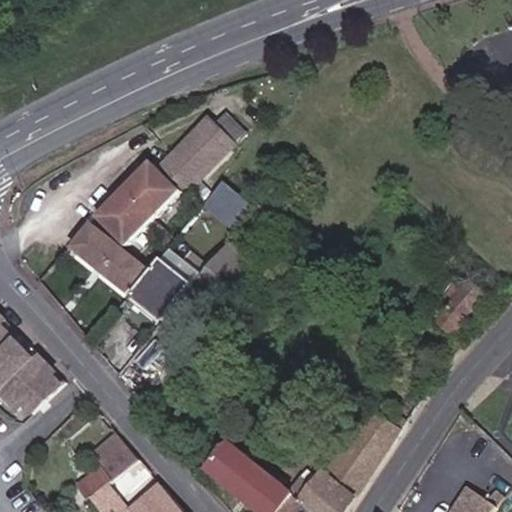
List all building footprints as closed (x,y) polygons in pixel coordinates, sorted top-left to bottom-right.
[(26,22),(45,2),(42,0),(12,0),(8,5),(26,22)] [(234,139),(247,128),(231,111),(216,121),(234,139)] [(165,163),(189,187),(235,140),(234,139),(216,121),(211,116),(165,163)] [(364,198),(372,188),(348,170),(340,179),(364,198)] [(132,257),(185,202),(155,173),(149,180),(146,177),(137,186),(134,184),(112,206),(116,209),(106,219),(108,221),(101,228),(132,257)] [(134,184),(137,186),(146,177),(143,174),(134,184)] [(297,233),(319,252),(364,198),(340,179),(297,233)] [(240,227),(254,202),(223,185),(210,211),(240,227)] [(103,216),(106,219),(116,209),(112,206),(103,216)] [(140,280),(89,230),(68,252),(120,302),(140,280)] [(220,319),(255,280),(224,253),(189,292),(220,319)] [(158,328),(189,292),(157,263),(127,302),(158,328)] [(498,295),(480,281),(472,293),(461,285),(455,295),(465,302),(446,326),(461,340),(498,295)] [(7,322),(0,315),(0,395),(16,412),(22,407),(31,416),(62,389),(52,378),(56,375),(40,357),(34,362),(2,327),(7,322)] [(56,375),(52,378),(62,389),(65,386),(56,375)] [(345,511),(360,486),(410,419),(386,400),(313,498),(298,488),(286,503),(299,511),(345,511)] [(141,457),(118,429),(88,453),(111,481),(113,479),(121,472),(141,457)] [(237,511),(279,511),(286,503),(226,453),(201,482),(237,511)] [(121,472),(113,479),(130,501),(138,495),(121,472)] [(116,511),(130,501),(113,479),(111,481),(94,494),(107,511),(116,511)] [(151,511),(185,511),(162,483),(142,499),(151,511)] [(138,495),(130,501),(139,511),(151,511),(142,499),(138,495)] [(499,511),(504,506),(494,498),(487,507),(471,496),(461,511),(499,511)] [(139,511),(130,501),(116,511),(139,511)] [(299,511),(286,503),(279,511),(299,511)]
